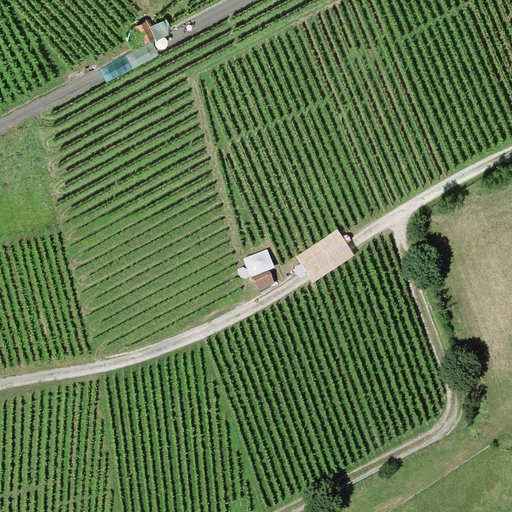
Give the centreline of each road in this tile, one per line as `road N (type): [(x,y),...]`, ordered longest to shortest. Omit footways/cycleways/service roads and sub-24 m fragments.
road 1 (track): [(511,151),(191,337),(0,385)]
road 2 (track): [(392,222),(453,399),(447,420),(430,439),(279,511)]
road 3 (residential): [(239,0),(0,124)]
